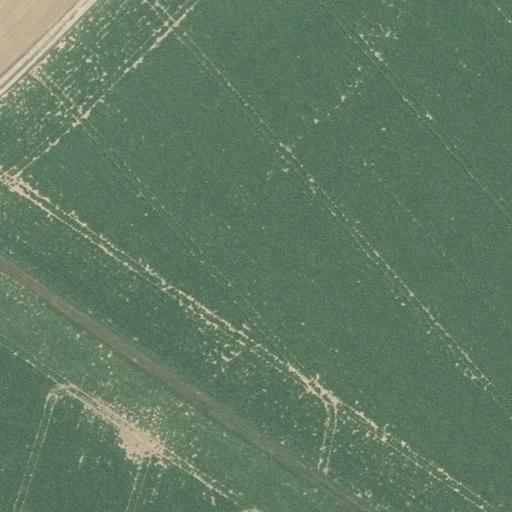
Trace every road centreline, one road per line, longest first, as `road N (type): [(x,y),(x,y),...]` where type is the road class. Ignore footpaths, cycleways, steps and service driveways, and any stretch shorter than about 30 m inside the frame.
road 1 (track): [(380,511),(0,250)]
road 2 (track): [(89,0),(0,84)]
